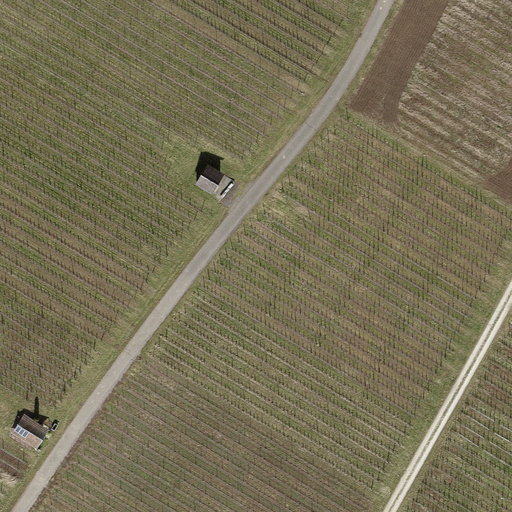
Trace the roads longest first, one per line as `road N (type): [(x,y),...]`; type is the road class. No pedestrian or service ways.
road 1 (track): [(387,0),(328,106),(165,306),(19,511)]
road 2 (track): [(511,291),(390,511)]
